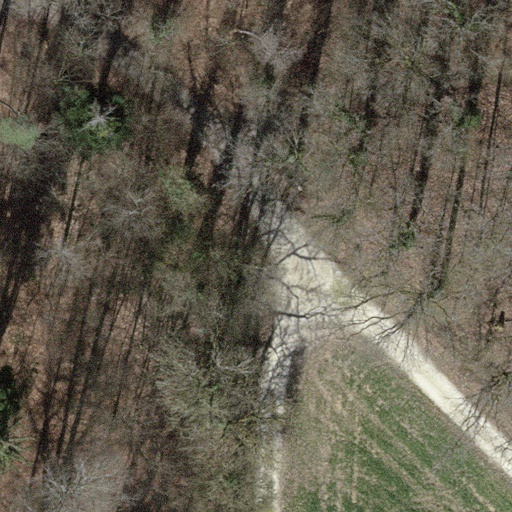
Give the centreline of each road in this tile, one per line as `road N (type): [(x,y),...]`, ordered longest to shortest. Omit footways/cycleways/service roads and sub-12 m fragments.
road 1 (track): [(49,0),(177,107),(328,280)]
road 2 (track): [(511,83),(177,107)]
road 3 (track): [(511,452),(328,280)]
road 4 (track): [(328,280),(289,511)]
